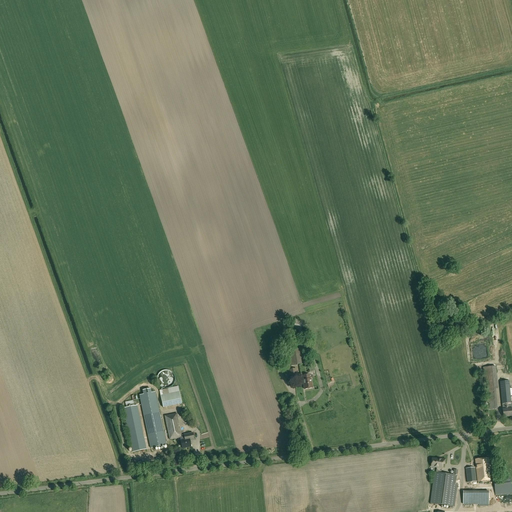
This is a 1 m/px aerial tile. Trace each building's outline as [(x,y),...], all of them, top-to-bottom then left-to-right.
[(296,329),(303,325),(299,318),(292,322),(296,329)] [(288,352),(290,366),(301,365),(299,350),(288,352)] [(498,389),(496,366),(483,368),(487,410),(498,409),(496,389),(498,389)] [(289,370),(291,380),(298,379),(297,369),(289,370)] [(313,389),(311,379),(310,380),(309,375),(303,376),(304,381),(303,381),(305,390),(313,389)] [(509,381),(500,382),(503,404),(504,404),(511,403),(509,381)] [(141,394),(140,394),(151,448),(166,445),(166,444),(167,443),(167,442),(165,442),(162,428),(163,427),(162,420),(161,420),(158,407),(159,407),(157,399),(156,399),(155,392),(151,393),(150,389),(143,391),(144,395),(141,395),(141,394)] [(169,389),(159,391),(163,408),(182,404),(179,392),(170,394),(169,389)] [(511,416),(511,403),(504,404),(505,409),(503,410),(504,418),(511,416)] [(126,406),(126,408),(123,408),(133,452),(147,449),(138,405),(135,406),(134,404),(126,406)] [(184,435),(181,436),(180,428),(178,428),(178,425),(179,424),(177,414),(165,416),(170,440),(180,438),(182,449),(191,447),(190,441),(195,440),(193,433),(184,435)] [(445,464),(445,459),(440,459),(432,458),(431,466),(443,467),(443,463),(445,464)] [(477,471),(478,482),(491,480),(488,458),(475,460),(476,468),(475,468),(466,468),(467,483),(476,482),(475,471),(477,471)] [(455,507),(458,484),(455,484),(456,474),(457,474),(458,470),(454,470),(453,475),(435,472),(431,504),(455,507)] [(496,494),(511,492),(511,489),(511,478),(494,480),(496,494)] [(463,503),(481,503),(481,506),(489,506),(489,490),(463,490),(463,503)]
